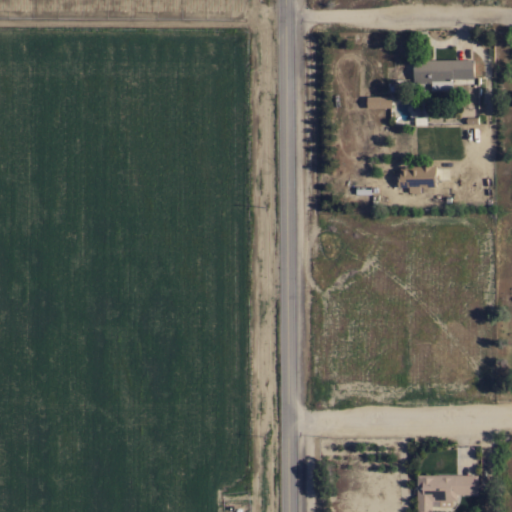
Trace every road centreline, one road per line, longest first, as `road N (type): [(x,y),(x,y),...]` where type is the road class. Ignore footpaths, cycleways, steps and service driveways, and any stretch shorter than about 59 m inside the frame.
road 1 (primary): [(292,511),(285,0)]
road 2 (residential): [(511,18),(286,16)]
road 3 (residential): [(292,423),(511,421)]
